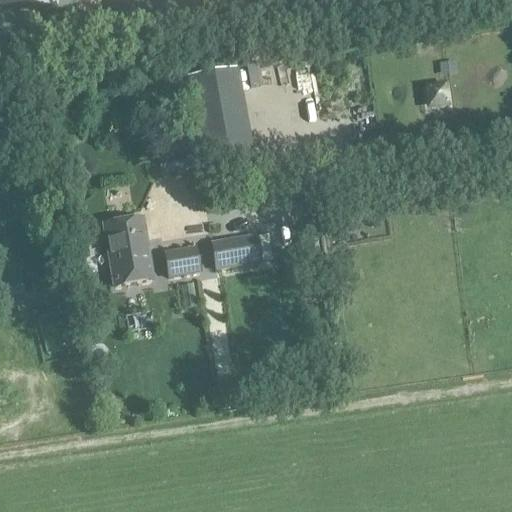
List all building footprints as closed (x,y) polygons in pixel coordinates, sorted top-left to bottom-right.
[(0,0),(0,6),(74,20),(77,0),(0,0)] [(250,149),(199,158),(201,170),(203,180),(254,171),(250,149)] [(25,161),(0,168),(0,183),(1,188),(30,180),(25,161)] [(75,214),(58,216),(60,228),(77,225),(75,214)] [(139,221),(103,228),(114,290),(150,283),(139,221)] [(256,237),(209,245),(212,264),(214,274),(261,266),(256,237)] [(194,252),(164,256),(167,280),(197,276),(194,252)] [(0,278),(0,303),(26,295),(19,273),(0,278)]
